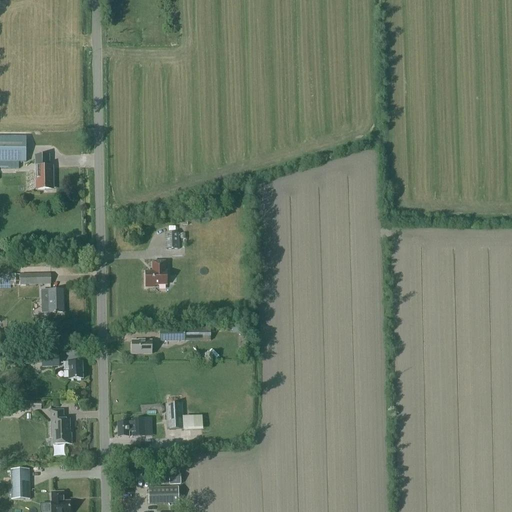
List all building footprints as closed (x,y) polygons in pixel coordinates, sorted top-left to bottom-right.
[(24,138),(0,138),(0,162),(25,163),(24,138)] [(36,162),(36,168),(35,168),(36,179),(37,179),(37,191),(44,190),(44,189),(52,189),(51,179),(48,179),(48,162),(36,162)] [(178,250),(178,234),(164,234),(165,250),(178,250)] [(145,272),(145,287),(154,287),(154,285),(166,285),(166,271),(165,271),(165,261),(151,262),(152,272),(145,272)] [(50,274),(0,274),(0,286),(50,285),(50,274)] [(41,314),(48,314),(63,313),(63,290),(47,290),(48,296),(42,296),(42,302),(40,302),(41,314)] [(159,340),(183,339),(183,330),(159,330),(159,340)] [(150,354),(150,341),(131,341),(131,354),(150,354)] [(31,364),(41,364),(41,368),(59,367),(58,356),(41,356),(41,354),(31,354),(31,364)] [(62,371),(67,371),(67,381),(82,380),(82,363),(62,363),(62,371)] [(30,410),(40,410),(40,402),(30,402),(30,410)] [(183,430),(182,404),(165,405),(166,431),(183,430)] [(50,439),(52,439),(52,445),(71,445),(70,435),(68,435),(68,421),(63,421),(62,411),(50,411),(50,439)] [(145,437),(144,419),(131,419),(131,422),(117,423),(117,438),(128,438),(128,433),(131,433),(131,437),(145,437)] [(29,500),(29,471),(10,471),(11,501),(29,500)] [(155,478),(155,486),(169,486),(169,477),(155,478)] [(148,489),(149,505),(178,505),(178,488),(148,489)] [(50,493),(50,511),(70,511),(70,502),(64,502),(64,492),(50,493)]
